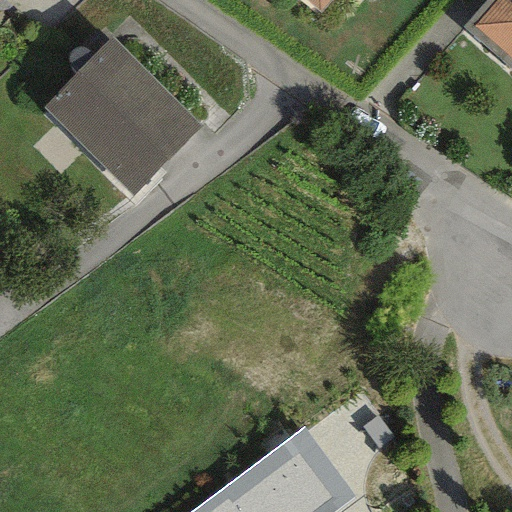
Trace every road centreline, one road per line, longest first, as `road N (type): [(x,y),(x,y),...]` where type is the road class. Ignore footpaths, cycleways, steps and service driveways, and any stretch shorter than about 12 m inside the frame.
road 1 (residential): [(189,0),(511,239)]
road 2 (track): [(465,304),(469,404),(511,486)]
